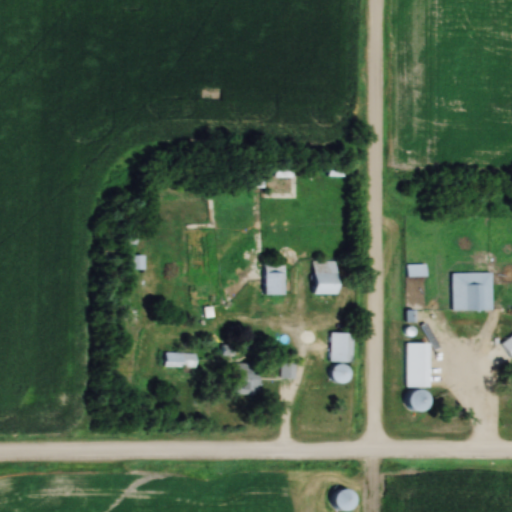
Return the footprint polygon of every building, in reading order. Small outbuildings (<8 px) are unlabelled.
[(309,296),(331,296),(331,262),(309,262),(309,296)] [(259,297),(279,297),(279,264),(259,264),(259,297)] [(422,278),(422,266),(403,266),(403,278),(422,278)] [(487,274),(448,274),(448,311),(487,311),(487,274)] [(348,334),(326,334),(326,363),(348,363),(348,334)] [(511,356),(511,334),(497,345),(507,360),(511,356)] [(402,388),(424,388),(424,344),(402,344),(402,388)] [(229,395),(250,395),(250,364),(229,364),(229,395)] [(290,364),(277,364),(277,379),(291,379),(290,364)] [(416,411),(416,394),(404,394),(404,411),(416,411)] [(332,491),(329,508),(343,511),(347,494),(332,491)]
